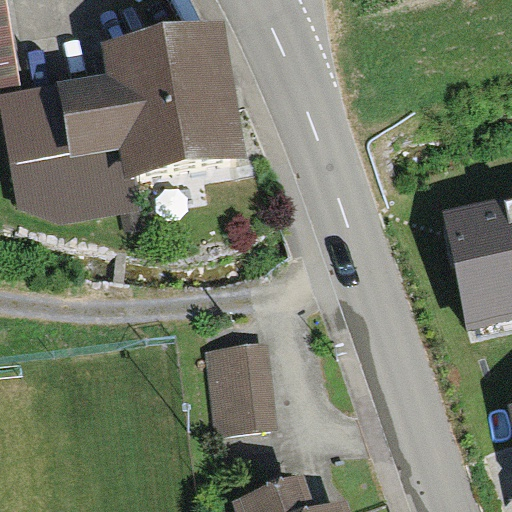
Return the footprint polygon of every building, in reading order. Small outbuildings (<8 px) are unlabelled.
[(5,0),(0,0),(0,115),(4,114),(2,105),(23,101),(5,0)] [(251,171),(225,36),(103,55),(107,87),(23,101),(2,105),(4,114),(25,233),(148,218),(143,192),(251,171)] [(511,212),(450,227),(477,345),(511,336),(511,212)] [(213,360),(220,449),(283,444),(277,355),(213,360)] [(232,509),(232,511),(350,511),(349,507),(334,511),(319,511),(308,481),(232,509)]
